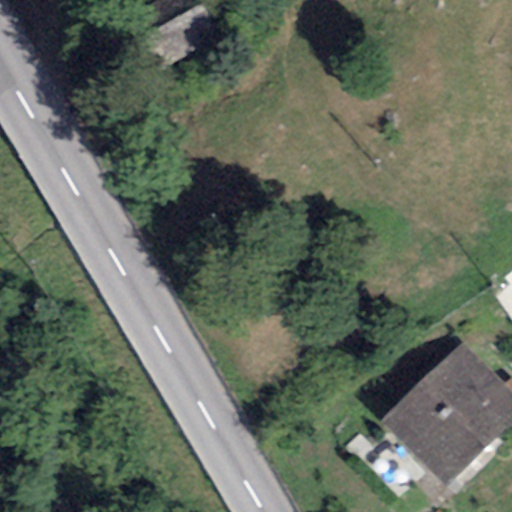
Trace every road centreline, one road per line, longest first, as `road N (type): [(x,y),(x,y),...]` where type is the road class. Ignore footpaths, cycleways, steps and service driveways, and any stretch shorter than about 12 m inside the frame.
road 1 (tertiary): [(261,511),(0,61)]
road 2 (track): [(38,128),(53,74),(36,0)]
